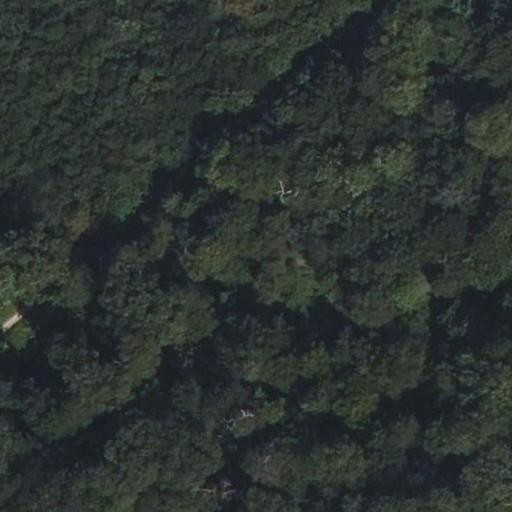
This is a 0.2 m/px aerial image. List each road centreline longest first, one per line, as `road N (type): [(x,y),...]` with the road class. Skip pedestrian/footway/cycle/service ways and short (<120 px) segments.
road 1 (track): [(0,348),(398,0)]
road 2 (track): [(0,202),(511,234)]
